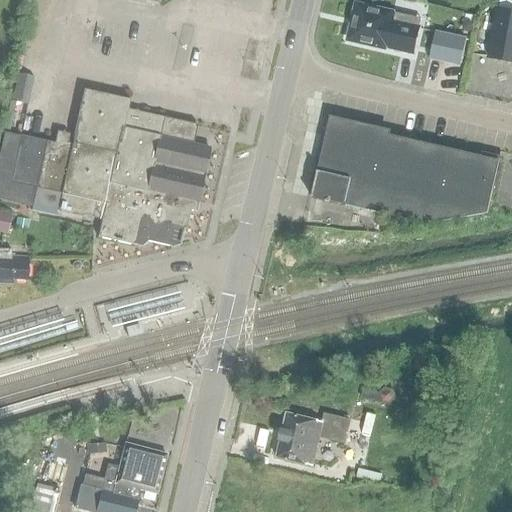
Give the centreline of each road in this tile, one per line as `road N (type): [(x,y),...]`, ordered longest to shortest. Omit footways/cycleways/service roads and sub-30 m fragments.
road 1 (tertiary): [(184,511),(241,269)]
road 2 (unclassified): [(241,269),(195,264),(0,318)]
road 3 (unclassified): [(285,68),(511,124)]
road 4 (tertiary): [(241,269),(285,68)]
